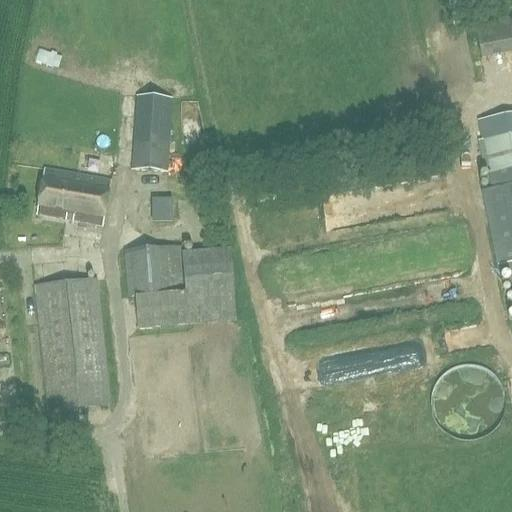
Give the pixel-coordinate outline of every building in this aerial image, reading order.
[(175,138),(176,122),(170,121),(172,98),(136,95),(130,168),(166,171),(169,137),(175,138)] [(494,189),(481,191),(496,266),(509,263),(511,275),(511,114),(480,121),(484,141),(490,167),(494,189)] [(110,179),(43,168),(35,216),(102,228),(110,179)] [(181,252),(180,245),(122,250),(126,296),(135,296),(137,327),(235,319),(229,248),(181,252)] [(45,411),(111,405),(98,279),(33,285),(45,411)] [(464,326),(440,332),(445,352),(469,346),(464,326)]
